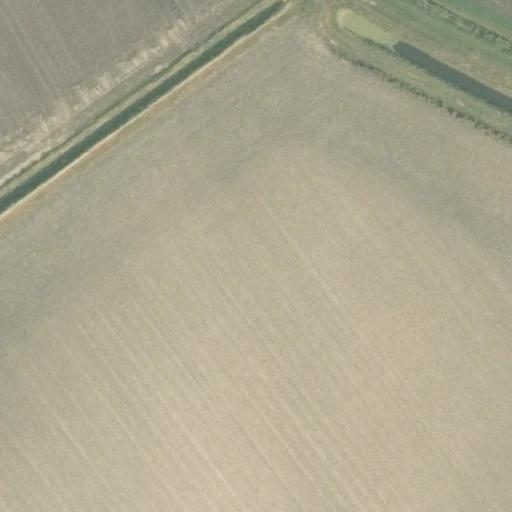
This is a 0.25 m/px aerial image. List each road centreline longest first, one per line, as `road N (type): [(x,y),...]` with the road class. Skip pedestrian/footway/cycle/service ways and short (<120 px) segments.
road 1 (track): [(0,180),(250,0)]
road 2 (track): [(349,0),(379,23),(511,86)]
